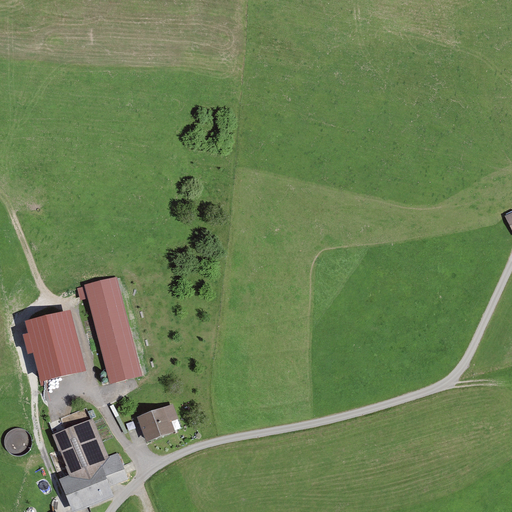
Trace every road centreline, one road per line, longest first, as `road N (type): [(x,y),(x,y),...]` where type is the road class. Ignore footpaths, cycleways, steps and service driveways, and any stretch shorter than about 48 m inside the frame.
road 1 (unclassified): [(511,277),(467,365),(448,382),(331,418),(196,446),(162,461),(111,511)]
road 2 (track): [(60,495),(37,429),(20,330),(27,310),(50,298)]
road 3 (track): [(74,310),(38,281),(0,191)]
